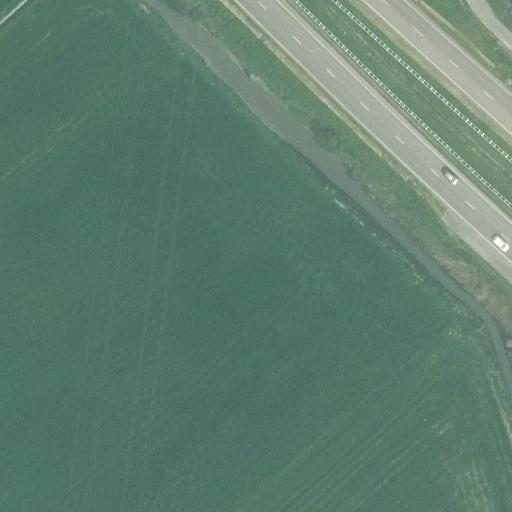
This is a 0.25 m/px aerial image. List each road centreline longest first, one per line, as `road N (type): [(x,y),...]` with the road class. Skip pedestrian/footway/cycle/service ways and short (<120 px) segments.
road 1 (trunk): [(258,0),(511,251)]
road 2 (trunk): [(511,112),(385,0)]
